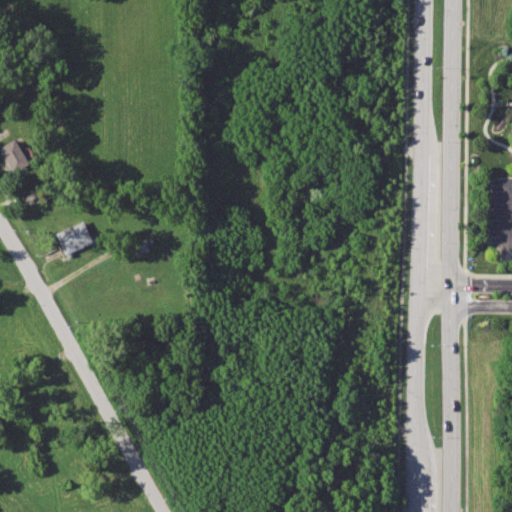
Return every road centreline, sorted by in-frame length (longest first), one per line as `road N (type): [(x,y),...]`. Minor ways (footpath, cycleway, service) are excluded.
road 1 (tertiary): [(451,511),(452,0)]
road 2 (tertiary): [(418,0),(418,511)]
road 3 (residential): [(166,511),(0,222)]
